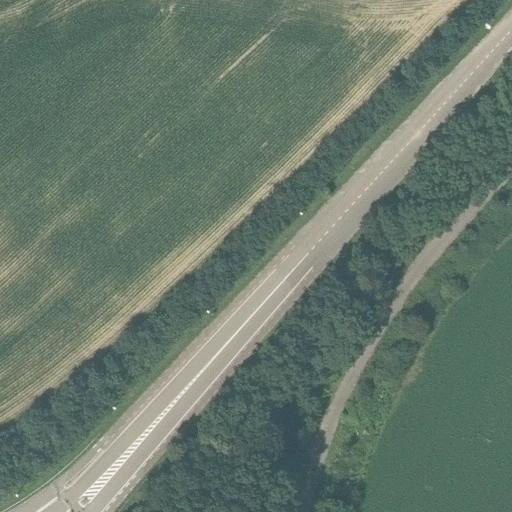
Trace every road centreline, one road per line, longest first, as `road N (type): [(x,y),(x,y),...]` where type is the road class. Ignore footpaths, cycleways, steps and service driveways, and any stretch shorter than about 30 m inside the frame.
road 1 (unclassified): [(304,511),(363,354),(412,280),(511,163)]
road 2 (tertiary): [(304,256),(72,511)]
road 3 (tertiary): [(304,256),(511,29)]
